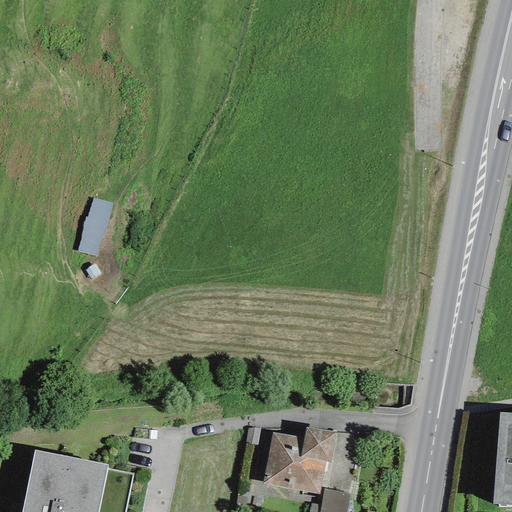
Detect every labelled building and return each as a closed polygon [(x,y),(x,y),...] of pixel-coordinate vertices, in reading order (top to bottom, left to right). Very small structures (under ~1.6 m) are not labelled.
[(119,200),(98,192),(76,244),(97,253),(119,200)] [(511,413),(499,412),(492,505),(511,506),(511,413)] [(306,427),(304,438),(272,432),(262,484),(319,494),(325,462),(329,463),(335,433),(306,427)] [(97,511),(107,464),(35,450),(22,511),(97,511)] [(324,489),(318,511),(347,511),(351,495),(324,489)]
